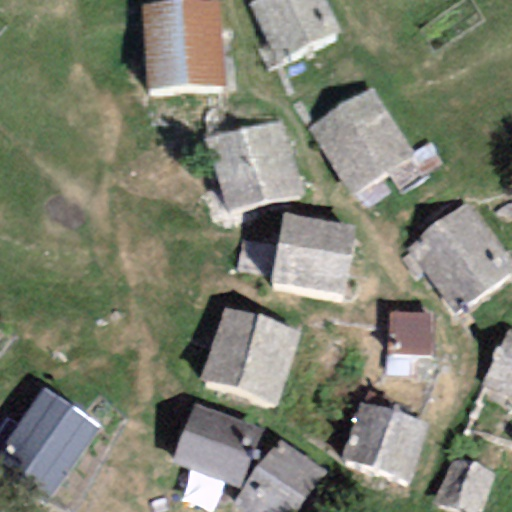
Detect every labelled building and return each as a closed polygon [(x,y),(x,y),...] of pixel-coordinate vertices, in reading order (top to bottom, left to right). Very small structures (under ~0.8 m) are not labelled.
[(313,0),(272,0),(253,9),(277,62),(330,38),(313,0)] [(218,2),(143,7),(148,88),(224,83),(218,2)] [(352,197),(406,166),(369,103),(315,134),(352,197)] [(280,130),(214,146),(231,214),(296,198),(280,130)] [(462,217),(415,255),(461,313),(509,275),(462,217)] [(348,237),(286,228),(276,289),(339,299),(348,237)] [(429,299),(393,297),(390,358),(426,359),(429,299)] [(295,333),(222,311),(199,389),(271,410),(295,333)] [(511,343),(509,342),(485,392),(511,404),(511,343)] [(102,433),(43,387),(0,440),(0,455),(52,497),(102,433)] [(421,433),(361,414),(345,464),(404,484),(421,433)] [(255,438),(196,416),(177,465),(236,488),(255,438)] [(278,456),(242,506),(250,511),(295,511),(316,484),(278,456)] [(476,511),(487,482),(453,469),(440,505),(460,511),(476,511)]
